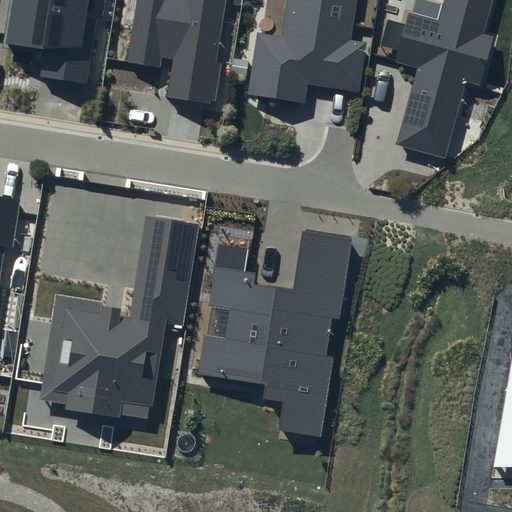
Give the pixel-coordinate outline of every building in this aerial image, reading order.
[(11,0),(5,44),(42,50),(38,78),(88,85),(98,15),(88,13),(90,0),(11,0)] [(223,0),(135,0),(127,61),(158,65),(160,54),(173,56),(168,96),(214,103),(220,59),(215,58),(223,0)] [(352,0),(286,0),(281,34),(256,30),(246,92),(303,101),(306,82),(357,91),(365,41),(347,38),(352,0)] [(489,0),(443,0),(438,21),(408,14),(396,59),(416,64),(396,144),(443,156),(462,81),(479,85),(492,33),(481,30),(489,0)] [(18,197),(0,193),(0,262),(3,245),(10,246),(18,197)] [(352,235),(303,227),(294,284),(255,278),(257,267),(215,261),(209,304),(229,307),(225,332),(205,329),(199,371),(263,381),(261,396),(282,400),(278,426),(321,433),(334,354),(325,353),(332,313),(340,314),(352,235)] [(511,353),(492,464),(511,463),(511,353)]
